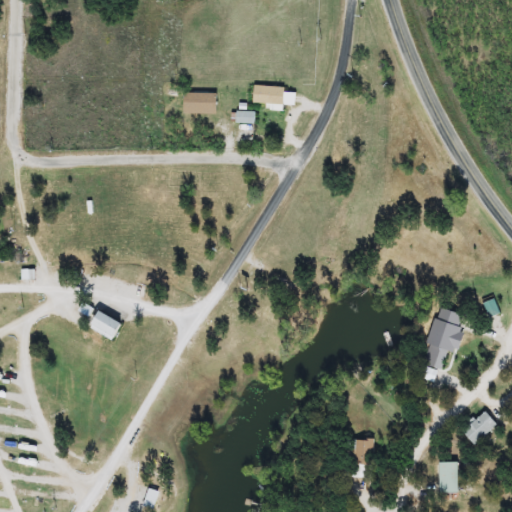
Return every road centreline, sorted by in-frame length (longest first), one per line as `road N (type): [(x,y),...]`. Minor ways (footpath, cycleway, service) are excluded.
road 1 (residential): [(354,0),(302,153),(204,306),(0,287),(140,418),(204,306)]
road 2 (residential): [(297,160),(20,152),(17,0)]
road 3 (tertiary): [(391,0),(454,143),(511,227)]
